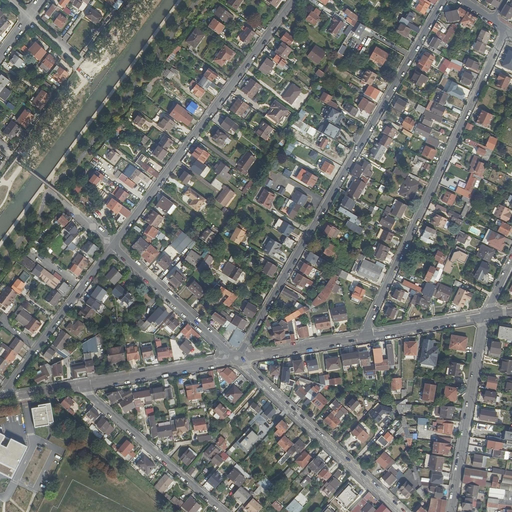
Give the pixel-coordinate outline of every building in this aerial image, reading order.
[(54,0),(53,0),(52,3),(54,4),(58,7),(63,11),(64,9),(59,6),(60,5),(59,4),(59,3),(54,0)] [(87,5),(83,2),(81,4),(78,2),(79,0),(70,0),(70,1),(73,3),(72,4),(83,12),(87,5)] [(236,9),(242,0),(229,0),(227,3),(236,9)] [(379,0),(374,8),(379,10),(382,5),(384,3),(379,0)] [(412,0),(416,3),(413,8),(424,14),(431,2),(426,0),(412,0)] [(509,6),(504,4),(499,13),(509,18),(511,12),(511,2),(509,6)] [(47,15),(50,17),(58,7),(54,4),(46,14),(47,15)] [(231,19),(233,16),(220,6),(214,14),(225,21),(228,17),(231,19)] [(354,26),(358,21),(360,17),(345,6),(342,11),(354,20),(353,21),(348,18),(346,20),(347,21),(354,26)] [(467,13),(459,7),(457,9),(445,12),(447,22),(453,21),(453,22),(454,22),(454,21),(459,19),(458,15),(464,18),(467,13)] [(91,8),(85,15),(97,25),(103,17),(91,8)] [(321,12),(316,8),(313,12),(312,11),(306,19),(315,25),(320,17),(318,16),(321,12)] [(410,29),(418,33),(420,30),(411,24),(412,22),(410,21),(414,15),(407,10),(403,17),(402,19),(400,19),(398,22),(400,23),(402,20),(403,20),(404,19),(404,18),(410,22),(409,23),(407,27),(410,29)] [(335,36),(347,21),(346,20),(336,13),(332,20),(334,22),(328,31),(335,36)] [(462,21),(461,22),(471,28),(477,19),(467,13),(464,18),(462,21)] [(62,28),(68,20),(60,15),(55,23),(62,28)] [(0,34),(10,24),(4,17),(0,21),(0,34)] [(225,26),(214,19),(208,27),(219,34),(225,26)] [(352,30),(360,36),(366,26),(358,21),(354,26),(352,30)] [(439,54),(456,30),(451,27),(446,35),(438,30),(441,25),(436,22),(432,30),(436,32),(429,45),(435,48),(433,51),(439,54)] [(406,36),(410,29),(407,27),(401,24),(397,31),(406,36)] [(247,27),(246,28),(246,29),(244,30),(246,32),(244,34),(243,36),(242,37),(240,39),(247,44),(255,33),(247,27)] [(199,41),(204,34),(197,29),(187,42),(195,48),(200,41),(199,41)] [(478,41),(486,45),(488,40),(487,40),(490,34),(482,30),(477,40),(478,41)] [(286,44),(287,43),(289,45),(294,38),(286,32),(280,40),(286,44)] [(482,53),(486,45),(478,41),(474,49),(482,53)] [(34,54),(36,57),(43,50),(36,43),(29,51),(34,55),(34,54)] [(277,53),(285,59),(292,49),(283,43),(278,49),(279,50),(277,53)] [(340,49),(338,52),(343,55),(347,47),(343,44),(341,47),(341,48),(340,49)] [(180,47),(177,45),(172,51),(175,54),(180,47)] [(317,63),(325,53),(319,48),(315,45),(307,56),(317,63)] [(230,60),(235,54),(225,46),(215,60),(222,65),(227,59),(230,60)] [(382,64),(388,54),(376,47),(370,57),(382,64)] [(40,61),(47,53),(43,50),(36,57),(40,61)] [(17,52),(10,62),(19,68),(24,61),(21,59),(24,56),(17,52)] [(427,72),(435,57),(425,52),(417,66),(427,72)] [(39,63),(38,64),(41,66),(39,68),(46,73),(50,69),(54,64),(53,63),(55,60),(56,59),(53,57),(52,58),(47,53),(40,61),(39,63)] [(277,55),(273,60),(279,64),(282,67),(283,67),(286,62),(277,55)] [(267,58),(259,70),(266,75),(268,72),(270,73),(273,69),(271,68),(274,63),(267,58)] [(464,63),(452,58),(450,61),(462,67),(464,63)] [(476,70),(479,63),(468,58),(465,65),(476,70)] [(450,61),(446,59),(444,63),(443,63),(439,70),(443,73),(450,61)] [(177,68),(166,60),(158,71),(168,79),(172,74),(176,68),(177,68)] [(462,67),(450,61),(447,67),(451,69),(452,67),(460,71),(462,67)] [(500,63),(497,68),(509,73),(511,68),(500,63)] [(57,65),(47,77),(51,80),(52,78),(61,84),(68,74),(57,65)] [(218,75),(209,68),(204,75),(211,80),(214,77),(215,78),(218,75)] [(316,74),(322,78),(325,73),(319,69),(316,73),(316,74)] [(367,69),(361,80),(362,80),(365,82),(370,85),(371,85),(377,75),(367,69)] [(429,78),(416,70),(411,80),(420,86),(423,81),(426,83),(429,78)] [(469,84),(473,76),(464,72),(460,80),(469,84)] [(159,76),(156,74),(149,83),(152,85),(159,76)] [(504,90),(509,78),(499,74),(497,79),(498,80),(495,86),(504,90)] [(0,77),(0,83),(5,86),(9,80),(2,75),(0,77)] [(209,91),(214,84),(204,76),(199,84),(209,91)] [(242,91),(252,98),(261,86),(252,79),(249,82),(250,83),(248,85),(247,85),(245,88),(244,88),(242,91)] [(196,85),(197,83),(193,80),(189,85),(194,88),(193,89),(192,89),(190,92),(192,93),(193,93),(197,96),(198,95),(199,93),(200,94),(201,95),(204,91),(196,85)] [(152,85),(149,83),(144,89),(149,92),(153,86),(152,85)] [(302,90),(293,83),(283,97),(292,103),(302,90)] [(351,83),(349,87),(358,92),(360,89),(351,83)] [(375,99),(380,91),(371,85),(370,85),(365,93),(375,99)] [(10,92),(4,87),(0,93),(0,96),(4,100),(10,92)] [(448,93),(437,87),(430,100),(433,101),(438,91),(439,92),(435,101),(443,104),(448,93)] [(41,109),(50,96),(42,90),(35,100),(33,98),(31,101),(41,109)] [(324,95),(321,100),(327,103),(329,105),(336,109),(338,105),(332,102),(332,100),(324,95)] [(235,105),(231,110),(244,119),(249,112),(248,111),(251,107),(239,98),(236,102),(237,103),(235,106),(235,105)] [(363,98),(358,107),(369,114),(375,104),(363,98)] [(405,105),(406,102),(399,98),(394,107),(401,111),(403,108),(405,109),(406,106),(405,105)] [(193,113),(198,106),(192,101),(186,109),(193,113)] [(288,110),(276,102),(272,107),(274,109),(269,115),(279,123),(288,110)] [(348,103),(345,110),(351,113),(350,114),(354,117),(358,109),(348,103)] [(436,114),(441,117),(444,112),(442,111),(444,107),(435,103),(432,111),(437,113),(436,114)] [(190,116),(191,114),(178,104),(169,115),(178,121),(180,119),(188,125),(193,118),(190,116)] [(426,109),(426,108),(419,104),(417,109),(424,113),(426,109)] [(324,114),(322,117),(329,121),(336,125),(336,124),(337,124),(338,124),(339,122),(339,120),(337,120),(339,117),(341,117),(342,117),(343,115),(343,114),(342,113),(343,113),(341,111),(336,109),(329,105),(327,108),(327,109),(326,109),(326,110),(325,110),(325,111),(324,112),(324,113),(324,114)] [(28,124),(34,116),(25,109),(17,121),(27,128),(29,125),(28,124)] [(432,113),(426,110),(424,114),(426,115),(423,122),(429,125),(431,121),(430,121),(431,120),(429,119),(432,113)] [(481,110),(475,123),(486,128),(492,115),(481,110)] [(140,127),(144,123),(146,120),(139,114),(133,122),(140,127)] [(165,116),(158,125),(168,132),(175,123),(165,116)] [(413,125),(415,121),(407,116),(401,125),(410,130),(412,126),(413,127),(414,125),(413,125)] [(506,116),(505,118),(497,137),(496,140),(500,142),(502,138),(503,138),(511,119),(506,116)] [(238,125),(227,117),(221,126),(228,131),(230,129),(231,129),(231,128),(234,130),(234,131),(238,125)] [(12,140),(21,128),(12,121),(3,133),(12,140)] [(320,127),(318,131),(321,132),(324,134),(335,140),(342,128),(336,125),(329,121),(327,126),(324,125),(322,126),(320,127)] [(426,130),(428,127),(419,123),(416,129),(419,131),(420,130),(421,128),(426,130)] [(271,137),(276,131),(267,124),(265,128),(265,129),(263,131),(262,131),(259,135),(269,143),(272,138),(271,137)] [(387,147),(387,148),(393,138),(392,138),(397,130),(391,126),(388,124),(383,133),(385,134),(380,143),(387,147)] [(229,138),(230,135),(220,128),(214,136),(213,137),(213,139),(214,139),(220,143),(223,140),(224,141),(227,136),(229,138)] [(119,133),(114,130),(106,141),(111,144),(119,133)] [(491,137),(489,136),(484,147),(486,148),(491,150),(496,140),(497,137),(493,135),(491,137)] [(165,136),(158,145),(159,145),(166,151),(173,141),(165,136)] [(323,149),(328,140),(323,138),(319,147),(323,149)] [(466,138),(464,142),(480,149),(482,146),(466,138)] [(426,142),(438,148),(440,143),(434,140),(434,142),(428,139),(426,142)] [(380,159),(387,147),(380,143),(377,142),(373,149),(374,149),(371,154),(380,159)] [(347,147),(339,143),(337,148),(344,152),(347,147)] [(122,153),(112,145),(110,148),(112,149),(107,157),(115,163),(122,153)] [(166,151),(159,145),(153,154),(161,160),(168,152),(166,151)] [(209,154),(199,146),(192,155),(203,163),(209,154)] [(432,159),(436,151),(426,146),(422,154),(432,159)] [(481,158),(486,160),(491,150),(486,148),(484,151),(481,158)] [(237,169),(245,175),(248,172),(246,171),(256,158),(248,152),(238,165),(239,166),(237,169)] [(135,162),(156,178),(159,174),(154,170),(146,164),(150,160),(142,154),(135,162)] [(428,172),(432,163),(416,155),(413,162),(417,163),(416,166),(428,172)] [(374,162),(367,158),(364,165),(370,168),(374,162)] [(200,175),(206,166),(197,160),(191,168),(200,175)] [(469,169),(473,171),(472,174),(473,174),(480,178),(481,174),(480,173),(481,169),(480,169),(481,166),(482,167),(483,167),(485,163),(483,162),(482,163),(473,160),(469,169)] [(335,166),(325,161),(320,170),(330,175),(335,166)] [(219,174),(226,180),(228,176),(225,174),(229,169),(221,163),(215,172),(219,174)] [(357,163),(355,167),(362,172),(361,174),(368,178),(368,177),(370,178),(372,173),(368,171),(370,168),(364,165),(362,167),(357,163)] [(366,183),(367,184),(371,178),(370,178),(368,177),(368,178),(361,174),(362,172),(355,167),(351,174),(356,177),(366,183)] [(418,183),(420,179),(396,167),(393,172),(408,179),(400,194),(410,199),(414,191),(415,192),(419,184),(418,183)] [(148,182),(150,179),(135,168),(128,177),(129,177),(137,184),(142,177),(148,182)] [(306,170),(306,171),(302,168),(296,178),(312,187),(318,177),(306,170)] [(104,176),(98,171),(95,175),(94,174),(89,181),(95,185),(100,179),(101,180),(104,176)] [(185,171),(179,179),(186,184),(192,176),(185,171)] [(472,174),(471,173),(463,189),(466,190),(473,174),(472,174)] [(480,178),(473,174),(466,190),(470,192),(474,194),(475,192),(481,180),(481,178),(480,178)] [(348,193),(358,198),(366,183),(356,177),(348,193)] [(243,192),(246,194),(251,187),(248,184),(243,192)] [(225,207),(235,193),(224,185),(222,188),(224,189),(216,200),(225,207)] [(103,191),(97,186),(94,191),(100,195),(103,191)] [(206,199),(190,187),(185,193),(191,197),(193,199),(189,204),(197,210),(206,199)] [(306,208),(312,198),(295,188),(289,198),(306,208)] [(276,196),(265,190),(258,202),(269,208),(276,196)] [(456,193),(461,195),(471,200),(472,197),(468,195),(458,190),(456,193)] [(454,196),(445,192),(441,201),(450,205),(454,196)] [(461,199),(466,201),(460,215),(463,217),(469,204),(471,200),(461,195),(460,196),(462,197),(461,199)] [(505,202),(504,201),(501,206),(507,209),(508,206),(511,207),(511,196),(509,195),(505,202)] [(346,196),(340,206),(348,211),(349,209),(348,208),(352,201),(353,202),(354,200),(346,196)] [(174,203),(165,197),(157,207),(166,214),(168,212),(171,214),(176,206),(173,204),(174,203)] [(121,226),(132,212),(113,198),(111,201),(108,199),(107,200),(110,202),(107,206),(121,215),(116,222),(121,226)] [(296,203),(290,199),(284,210),(290,214),(296,203)] [(349,209),(348,211),(351,213),(357,202),(354,200),(353,202),(352,201),(348,208),(349,209)] [(400,218),(407,205),(398,201),(394,210),(388,207),(386,211),(400,218)] [(296,203),(290,214),(289,215),(293,218),(301,206),(296,203)] [(472,205),(469,204),(463,217),(464,217),(467,219),(470,215),(468,214),(472,205)] [(501,206),(498,204),(492,216),(505,222),(508,216),(505,215),(507,212),(508,209),(507,209),(501,206)] [(363,230),(361,228),(358,227),(362,219),(351,213),(348,211),(340,206),(337,210),(349,217),(347,220),(344,225),(361,235),(363,230)] [(367,222),(374,225),(376,220),(373,218),(377,211),(374,209),(373,211),(367,222)] [(385,214),(386,211),(381,209),(377,218),(381,221),(385,214)] [(445,215),(450,218),(449,221),(457,225),(460,226),(464,217),(463,217),(460,215),(448,210),(445,215)] [(150,224),(156,228),(164,217),(154,211),(150,216),(148,218),(147,218),(145,220),(150,224)] [(70,217),(68,218),(64,214),(59,219),(59,220),(56,223),(59,227),(61,225),(64,227),(66,226),(71,220),(70,220),(72,219),(70,217)] [(390,229),(395,220),(385,214),(381,221),(380,223),(382,224),(382,225),(390,229)] [(430,223),(441,229),(446,219),(435,214),(430,223)] [(494,225),(498,227),(496,231),(504,235),(509,227),(496,220),(494,225)] [(292,232),(295,227),(284,221),(282,224),(278,231),(287,236),(288,237),(291,231),(292,232)] [(78,230),(71,223),(65,230),(67,232),(65,234),(68,237),(70,235),(72,237),(78,230)] [(244,235),(248,228),(239,223),(232,236),(241,241),(245,235),(244,235)] [(158,235),(162,232),(156,228),(150,224),(143,234),(151,240),(157,233),(156,233),(157,232),(158,233),(157,234),(158,235)] [(332,238),(335,240),(341,230),(329,224),(323,233),(331,238),(332,238)] [(219,231),(212,226),(210,229),(208,228),(205,231),(206,232),(204,235),(203,234),(201,237),(209,244),(219,231)] [(434,230),(425,226),(419,239),(429,244),(431,241),(427,238),(428,235),(429,232),(432,234),(434,230)] [(390,243),(394,234),(384,230),(380,239),(390,243)] [(174,241),(194,239),(186,234),(183,231),(174,241)] [(491,231),(486,242),(489,243),(487,245),(498,251),(501,246),(499,245),(503,237),(491,231)] [(456,239),(462,243),(467,235),(466,235),(462,233),(460,232),(459,233),(456,239)] [(353,251),(358,253),(360,249),(360,248),(366,237),(361,235),(360,235),(358,240),(353,250),(353,251)] [(290,249),(295,241),(288,237),(287,236),(282,244),(290,249)] [(142,254),(149,245),(141,237),(133,246),(142,254)] [(278,248),(281,243),(271,238),(264,251),(273,256),(276,252),(278,248)] [(332,257),(340,243),(335,240),(332,238),(324,252),(327,254),(329,255),(332,257)] [(180,254),(194,239),(174,241),(170,245),(179,252),(180,254)] [(80,249),(91,257),(98,248),(88,241),(85,246),(83,244),(80,249)] [(72,243),(68,247),(74,251),(77,247),(72,243)] [(384,260),(388,253),(385,251),(387,247),(380,243),(374,256),(384,260)] [(159,253),(150,244),(149,245),(142,254),(141,254),(150,262),(159,253)] [(453,253),(450,259),(447,257),(447,258),(445,262),(443,266),(441,271),(448,275),(451,268),(450,267),(451,264),(453,263),(455,261),(456,260),(457,261),(463,264),(467,256),(463,254),(465,251),(456,246),(454,250),(455,250),(455,252),(453,253)] [(491,251),(481,246),(476,257),(487,262),(489,258),(488,257),(491,251)] [(195,266),(201,257),(191,250),(185,259),(195,266)] [(441,253),(436,251),(432,259),(437,261),(441,253)] [(214,258),(207,253),(196,270),(204,275),(214,258)] [(79,254),(74,260),(83,267),(85,266),(89,261),(79,254)] [(165,270),(173,262),(165,255),(158,263),(161,265),(165,270)] [(311,265),(314,260),(305,255),(301,263),(310,268),(310,267),(312,268),(312,266),(311,265)] [(277,266),(263,258),(261,262),(264,263),(266,265),(262,271),(272,276),(277,266)] [(69,270),(78,276),(82,270),(81,270),(83,267),(74,260),(72,263),(73,264),(69,270)] [(385,265),(380,263),(379,267),(364,260),(358,273),(377,282),(385,265)] [(233,264),(229,261),(223,272),(237,280),(243,269),(240,268),(233,264)] [(488,266),(480,262),(479,266),(476,270),(473,278),(484,283),(487,276),(483,274),(488,266)] [(434,268),(429,266),(422,280),(430,284),(435,286),(436,282),(437,282),(440,273),(441,271),(443,266),(441,265),(437,263),(434,271),(433,270),(434,268)] [(113,269),(118,273),(120,271),(114,265),(106,273),(108,275),(113,269)] [(54,288),(58,283),(53,279),(54,277),(39,267),(34,274),(54,288)] [(340,269),(338,268),(327,284),(312,304),(309,302),(306,307),(310,309),(316,306),(327,300),(330,294),(332,291),(335,283),(337,280),(339,277),(342,270),(340,269)] [(122,277),(118,273),(113,269),(108,275),(106,277),(114,285),(122,277)] [(298,273),(308,279),(310,275),(300,269),(298,273)] [(177,287),(185,278),(176,270),(168,279),(177,287)] [(349,273),(342,270),(339,277),(346,280),(349,273)] [(303,288),(308,279),(298,273),(293,282),(303,288)] [(268,277),(265,282),(273,287),(276,282),(268,277)] [(25,285),(18,280),(11,288),(20,295),(22,291),(21,290),(25,285)] [(200,298),(206,291),(194,281),(189,287),(200,298)] [(436,282),(435,286),(432,294),(438,297),(437,298),(442,300),(443,299),(446,300),(451,288),(436,282)] [(64,283),(59,290),(65,295),(70,288),(64,283)] [(338,285),(335,283),(332,291),(337,293),(340,286),(338,285)] [(426,293),(423,292),(422,294),(424,294),(430,297),(431,294),(430,293),(432,289),(433,289),(435,286),(430,284),(426,293)] [(118,285),(113,290),(117,294),(115,297),(119,300),(117,301),(122,306),(125,303),(127,305),(130,301),(132,299),(132,298),(130,296),(129,297),(129,296),(130,296),(129,295),(129,294),(127,292),(126,293),(118,285)] [(232,292),(221,285),(220,287),(219,289),(215,296),(221,300),(225,293),(229,295),(232,292)] [(360,300),(365,290),(356,286),(353,292),(351,296),(353,297),(351,300),(358,304),(360,300)] [(17,294),(8,287),(4,293),(13,300),(17,294)] [(281,293),(296,301),(299,296),(284,288),(281,293)] [(56,291),(62,296),(63,297),(65,295),(59,290),(57,289),(56,291)] [(462,306),(465,300),(467,301),(470,294),(458,289),(451,303),(460,307),(462,306)] [(56,291),(54,290),(45,301),(53,307),(62,296),(56,291)] [(392,296),(399,300),(401,295),(394,291),(392,296)] [(223,302),(229,306),(239,295),(232,292),(229,295),(223,302)] [(0,302),(7,308),(13,300),(4,293),(0,297),(0,302)] [(430,297),(424,294),(421,299),(413,294),(411,299),(415,301),(419,304),(426,307),(430,297)] [(250,302),(245,299),(244,301),(245,301),(244,303),(248,305),(243,312),(252,317),(258,307),(249,302),(250,302)] [(395,309),(388,305),(384,314),(391,318),(395,309)] [(28,323),(32,318),(22,310),(24,308),(20,306),(15,313),(28,323)] [(95,311),(87,306),(83,311),(81,310),(78,314),(88,321),(95,311)] [(310,309),(306,307),(305,306),(300,310),(299,309),(300,311),(285,318),(285,319),(284,319),(285,321),(286,320),(287,322),(301,315),(306,312),(310,310),(310,309)] [(348,319),(346,307),(331,309),(334,322),(348,319)] [(174,312),(170,308),(163,316),(155,325),(159,329),(165,323),(170,317),(172,315),(174,312)] [(219,322),(223,317),(215,311),(210,316),(219,322)] [(28,323),(15,313),(14,314),(17,317),(16,318),(20,321),(19,322),(26,327),(28,323)] [(170,317),(165,323),(167,325),(173,331),(180,324),(174,319),(175,317),(172,315),(170,317)] [(237,315),(232,323),(243,329),(247,321),(237,315)] [(331,327),(329,316),(315,319),(316,328),(324,327),(324,328),(331,327)] [(228,326),(231,322),(223,317),(219,322),(223,325),(224,324),(228,326)] [(42,325),(32,318),(28,323),(37,329),(37,328),(38,329),(42,325)] [(267,318),(264,322),(268,328),(270,330),(273,328),(274,328),(267,318)] [(288,327),(287,322),(281,319),(279,323),(284,325),(284,326),(274,328),(273,328),(274,333),(273,333),(272,333),(271,333),(271,334),(271,335),(270,335),(270,336),(271,336),(271,337),(271,338),(272,338),(273,338),(274,338),(275,338),(276,344),(291,342),(289,334),(289,333),(288,327)] [(141,320),(133,328),(138,330),(143,324),(144,323),(141,320)] [(66,329),(76,337),(84,326),(78,322),(74,327),(70,324),(66,329)] [(232,323),(231,322),(227,327),(231,330),(233,327),(237,329),(229,342),(234,346),(239,346),(247,333),(232,323)] [(32,335),(37,329),(28,323),(26,327),(25,329),(32,335)] [(188,325),(180,333),(184,336),(187,339),(190,336),(188,335),(190,333),(192,333),(198,339),(200,336),(195,331),(191,328),(188,325)] [(309,336),(307,326),(302,327),(302,326),(299,326),(300,327),(299,328),(298,328),(299,331),(297,331),(298,334),(299,334),(300,338),(309,336)] [(511,329),(499,327),(497,338),(510,340),(511,329)] [(59,349),(61,350),(71,337),(63,331),(53,345),(59,349)] [(173,340),(170,339),(172,351),(173,355),(173,356),(174,363),(179,362),(177,349),(176,348),(174,347),(181,339),(184,336),(180,333),(173,340)] [(466,338),(451,335),(449,348),(463,351),(466,338)] [(81,344),(85,366),(87,373),(87,374),(97,372),(93,352),(97,352),(94,337),(81,344)] [(25,344),(16,338),(9,348),(17,354),(25,344)] [(170,355),(169,351),(169,348),(161,350),(160,339),(155,340),(159,361),(163,360),(163,358),(162,356),(170,355)] [(174,347),(176,348),(183,341),(181,339),(174,347)] [(431,342),(423,340),(419,362),(433,364),(436,349),(430,348),(431,342)] [(403,355),(414,355),(415,344),(408,344),(408,342),(403,342),(403,355)] [(500,343),(491,342),(489,357),(501,359),(502,355),(498,354),(500,343)] [(12,361),(17,354),(9,348),(4,344),(1,347),(2,347),(0,349),(0,356),(1,357),(9,364),(12,360),(12,361)] [(50,361),(59,349),(53,345),(53,344),(49,349),(44,356),(48,359),(49,360),(50,361)] [(141,347),(144,359),(150,358),(150,356),(153,356),(151,345),(141,347)] [(125,361),(122,347),(113,349),(113,346),(106,347),(109,364),(125,361)] [(133,347),(126,348),(128,360),(135,359),(136,360),(140,359),(138,346),(133,347)] [(374,352),(372,353),(373,363),(374,370),(387,369),(387,365),(386,360),(380,361),(379,348),(374,349),(374,352)] [(357,352),(357,353),(358,364),(358,365),(362,365),(364,365),(365,368),(363,369),(363,375),(374,373),(374,370),(373,363),(371,364),(371,365),(368,365),(366,351),(357,352)] [(357,353),(348,355),(350,365),(358,364),(357,353)] [(348,355),(340,356),(342,366),(350,365),(348,355)] [(70,364),(69,356),(66,358),(62,360),(65,366),(70,364)] [(1,357),(0,358),(0,372),(2,374),(9,364),(1,357)] [(338,358),(325,360),(327,370),(339,368),(338,358)] [(301,359),(291,361),(293,372),(296,371),(303,370),(301,359)] [(318,359),(307,361),(309,371),(319,369),(318,359)] [(499,373),(511,375),(511,371),(511,360),(502,359),(499,373)] [(61,365),(59,362),(55,365),(51,367),(53,375),(53,377),(62,375),(60,365),(61,365)] [(461,365),(450,363),(448,376),(459,378),(461,365)] [(49,365),(48,364),(39,368),(41,371),(43,374),(38,377),(34,378),(36,382),(53,375),(51,367),(49,365)] [(278,366),(269,365),(269,373),(277,373),(278,366)] [(85,366),(71,368),(73,380),(77,379),(76,374),(87,373),(85,366)] [(218,372),(222,371),(232,380),(235,376),(225,368),(216,369),(217,372),(218,372)] [(216,373),(216,372),(217,372),(216,369),(206,371),(207,378),(212,378),(212,374),(216,373)] [(218,372),(229,383),(232,380),(222,371),(218,372)] [(296,381),(297,380),(308,385),(309,385),(311,381),(301,378),(294,376),(291,380),(296,385),(298,383),(296,381)] [(485,387),(494,389),(496,378),(487,377),(485,387)] [(396,389),(396,392),(400,392),(400,378),(390,379),(391,389),(396,389)] [(185,383),(187,400),(191,399),(196,399),(203,398),(200,380),(196,381),(196,383),(192,384),(192,382),(185,383)] [(312,386),(310,388),(315,393),(318,389),(314,385),(315,384),(315,382),(311,381),(309,385),(312,386)] [(434,385),(424,383),(420,400),(432,401),(434,385)] [(299,387),(294,393),(300,398),(307,391),(310,388),(312,386),(309,385),(308,385),(304,389),(303,388),(302,389),(299,387)] [(148,389),(148,390),(150,399),(164,396),(163,389),(162,386),(157,387),(157,388),(148,389)] [(228,398),(233,402),(240,394),(232,387),(224,396),(227,399),(228,398)] [(455,389),(445,387),(442,399),(453,401),(455,389)] [(170,388),(163,389),(164,396),(165,399),(165,400),(172,399),(170,388)] [(107,398),(108,398),(111,402),(119,397),(121,400),(131,394),(129,390),(119,396),(116,391),(104,394),(107,398)] [(131,394),(131,395),(133,406),(137,406),(149,404),(148,399),(150,399),(148,390),(131,393),(131,394)] [(496,393),(485,391),(484,401),(494,403),(496,393)] [(320,409),(328,400),(318,392),(316,394),(310,400),(320,409)] [(131,402),(132,401),(131,395),(121,401),(118,403),(123,412),(133,406),(131,402)] [(387,398),(377,395),(377,401),(391,405),(390,401),(387,400),(387,398)] [(66,397),(59,405),(71,415),(73,413),(67,408),(72,403),(66,397)] [(345,405),(352,411),(353,409),(358,403),(352,398),(345,405)] [(339,403),(334,399),(329,405),(333,409),(339,403)] [(255,414),(252,419),(254,421),(256,418),(262,412),(252,403),(247,408),(255,414)] [(343,414),(346,411),(339,403),(333,409),(323,420),(331,428),(338,421),(342,417),(342,415),(342,413),(343,414)] [(362,407),(358,403),(353,409),(357,413),(362,407)] [(218,404),(212,411),(219,417),(223,413),(225,410),(218,404)] [(403,409),(410,410),(411,404),(406,404),(400,404),(400,405),(395,406),(397,413),(403,411),(403,409)] [(374,411),(373,410),(369,415),(377,422),(381,417),(379,416),(382,413),(389,415),(391,409),(379,405),(374,411)] [(450,412),(453,412),(454,407),(451,407),(440,407),(440,406),(434,406),(434,408),(440,409),(439,417),(445,418),(445,416),(449,417),(450,412)] [(98,415),(90,407),(82,417),(88,422),(91,417),(93,418),(93,419),(94,419),(95,418),(98,415)] [(263,413),(262,414),(264,415),(268,418),(274,412),(268,407),(263,413)] [(145,416),(147,416),(151,439),(156,436),(154,428),(153,417),(151,408),(144,409),(145,416)] [(496,412),(480,409),(479,419),(494,422),(495,417),(496,412)] [(262,412),(256,418),(262,423),(264,421),(261,418),(264,415),(262,414),(263,413),(262,412)] [(219,417),(218,418),(221,421),(226,415),(223,413),(219,417)] [(398,416),(401,426),(402,430),(404,435),(405,438),(410,438),(409,435),(403,416),(397,416),(398,416)] [(101,417),(95,424),(103,431),(107,434),(113,427),(109,424),(101,417)] [(173,420),(174,424),(169,425),(171,435),(175,434),(177,435),(179,434),(180,433),(180,432),(186,431),(184,418),(173,420)] [(203,418),(191,420),(192,431),(198,430),(198,429),(200,429),(201,431),(205,430),(203,418)] [(440,433),(449,434),(450,430),(451,424),(453,424),(453,421),(438,420),(437,426),(436,429),(433,429),(432,431),(440,432),(440,433)] [(287,427),(280,421),(274,427),(275,428),(279,431),(281,429),(283,431),(287,427)] [(169,425),(154,428),(156,436),(156,438),(171,435),(169,425)] [(356,426),(350,432),(361,442),(367,436),(356,426)] [(275,428),(274,427),(267,434),(269,436),(275,428)] [(249,428),(237,441),(247,450),(259,437),(249,428)] [(102,434),(98,430),(93,435),(98,439),(102,434)] [(0,511),(0,460),(17,469),(28,447),(12,439),(8,448),(1,445),(6,436),(0,432),(0,511)] [(391,437),(386,432),(382,437),(380,435),(374,442),(379,446),(380,444),(382,447),(387,442),(390,444),(394,440),(391,437)] [(283,436),(276,443),(286,451),(292,445),(283,436)] [(218,440),(217,442),(212,438),(211,440),(215,444),(222,450),(226,446),(223,444),(225,442),(220,437),(218,439),(218,440)] [(132,445),(125,439),(114,453),(126,463),(128,461),(126,459),(127,457),(124,455),(129,449),(132,445)] [(286,451),(277,461),(280,465),(294,449),(297,452),(304,445),(297,439),(292,445),(286,451)] [(502,443),(496,442),(495,450),(500,451),(501,447),(507,448),(508,444),(502,443)] [(398,446),(395,443),(387,452),(391,457),(395,452),(394,451),(398,446)] [(449,445),(438,443),(437,454),(446,455),(447,450),(448,450),(449,445)] [(210,444),(202,453),(210,460),(216,454),(219,449),(214,445),(213,447),(210,444)] [(195,454),(187,447),(178,457),(187,465),(194,457),(194,456),(195,454)] [(127,457),(126,459),(128,461),(135,453),(129,449),(124,455),(127,457)] [(493,457),(506,460),(507,455),(511,455),(511,452),(507,452),(500,451),(495,450),(493,457)] [(303,452),(295,461),(302,467),(310,458),(303,452)] [(389,467),(393,462),(382,452),(375,460),(386,471),(389,467)] [(221,457),(226,462),(227,460),(229,458),(224,453),(221,457)] [(216,454),(210,460),(217,466),(222,460),(216,454)] [(474,454),(472,466),(479,468),(482,455),(474,454)] [(142,456),(135,464),(146,474),(153,465),(142,456)] [(431,456),(430,456),(428,470),(439,472),(442,458),(432,456),(431,456)] [(314,457),(306,466),(315,475),(324,466),(317,460),(314,457)] [(415,464),(421,466),(422,459),(414,457),(413,461),(415,464)] [(229,458),(227,460),(234,466),(234,465),(236,464),(229,458)] [(234,466),(246,477),(247,476),(248,475),(247,474),(238,466),(236,464),(234,465),(234,466)] [(194,470),(190,467),(185,473),(189,476),(194,470)] [(387,472),(381,478),(391,487),(402,475),(398,471),(396,473),(389,467),(386,471),(387,472)] [(288,468),(280,476),(284,480),(292,471),(288,468)] [(479,471),(464,468),(462,479),(472,480),(471,485),(480,486),(484,487),(485,484),(487,472),(479,471)] [(319,477),(320,476),(323,479),(324,480),(330,475),(323,469),(317,475),(319,477)] [(238,486),(239,484),(240,485),(244,480),(243,480),(244,479),(233,470),(227,476),(238,486)] [(319,489),(328,498),(335,491),(334,490),(339,484),(335,480),(341,475),(336,471),(326,482),(323,485),(319,489)] [(165,475),(163,474),(155,484),(163,491),(172,480),(170,479),(165,475)] [(310,481),(306,477),(299,484),(303,488),(310,481)] [(511,491),(511,478),(502,477),(500,490),(511,492),(511,491)] [(257,483),(256,483),(259,485),(264,490),(265,491),(270,486),(261,478),(257,483)] [(429,491),(434,492),(433,499),(437,499),(439,500),(441,489),(429,486),(430,483),(427,483),(427,479),(418,478),(422,489),(429,490),(429,491)] [(491,485),(485,484),(484,487),(487,488),(490,488),(496,489),(496,485),(497,478),(492,478),(491,485)] [(398,489),(406,497),(413,489),(409,485),(408,486),(404,482),(398,489)] [(471,485),(469,484),(467,496),(478,498),(480,486),(471,485)] [(259,485),(258,486),(252,492),(255,495),(259,491),(262,493),(263,491),(264,490),(259,485)] [(250,495),(239,486),(232,494),(242,503),(250,495)] [(511,511),(511,508),(511,492),(496,489),(490,488),(489,492),(488,498),(487,498),(487,502),(486,507),(503,509),(502,511),(511,511)] [(334,498),(340,504),(337,508),(341,511),(342,511),(351,502),(340,491),(334,498)] [(371,495),(368,492),(350,511),(359,511),(361,511),(372,511),(374,511),(365,502),(371,495)] [(191,497),(189,495),(181,505),(189,511),(192,511),(199,505),(190,498),(191,497)] [(171,499),(169,501),(177,508),(180,504),(181,503),(178,501),(178,502),(172,497),(171,499)] [(461,508),(470,509),(472,501),(472,499),(466,498),(465,498),(464,502),(462,502),(461,508)] [(417,505),(419,507),(414,511),(423,511),(424,511),(421,508),(426,502),(425,501),(423,499),(417,505)] [(429,503),(427,511),(443,511),(445,501),(439,500),(437,499),(436,504),(429,503)] [(251,500),(245,507),(249,510),(247,511),(256,511),(260,508),(251,500)] [(271,504),(278,511),(281,508),(278,505),(279,504),(277,502),(275,500),(273,502),(271,504)]
